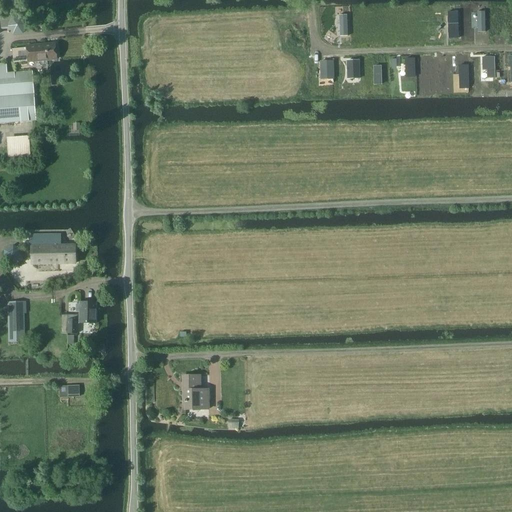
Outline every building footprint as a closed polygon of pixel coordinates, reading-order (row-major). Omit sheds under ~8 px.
[(46,23),(54,23),(54,16),(46,17),(45,17),(38,17),(38,18),(36,18),(37,25),(39,27),(46,26),(46,23)] [(23,34),(27,25),(22,18),(13,18),(8,26),(13,34),(23,34)] [(48,60),(57,59),(55,43),(26,46),(26,48),(13,50),(14,63),(28,61),(28,62),(36,61),(37,67),(48,66),(48,60)] [(32,72),(7,74),(7,64),(0,64),(0,122),(35,120),(32,72)] [(10,160),(31,159),(30,137),(9,139),(10,160)] [(62,235),(54,236),(54,235),(29,235),(29,246),(32,246),(32,265),(76,264),(75,245),(61,245),(62,235)] [(9,342),(25,342),(24,302),(8,302),(9,342)] [(77,304),(76,311),(80,312),(80,323),(96,323),(96,302),(80,302),(80,304),(77,304)] [(62,333),(67,334),(78,333),(78,315),(68,315),(62,315),(62,333)] [(208,390),(201,390),(200,376),(183,376),(183,402),(185,402),(185,409),(209,409),(208,390)] [(79,386),(68,386),(69,397),(80,396),(79,386)] [(238,429),(239,420),(228,420),(228,428),(238,429)]
